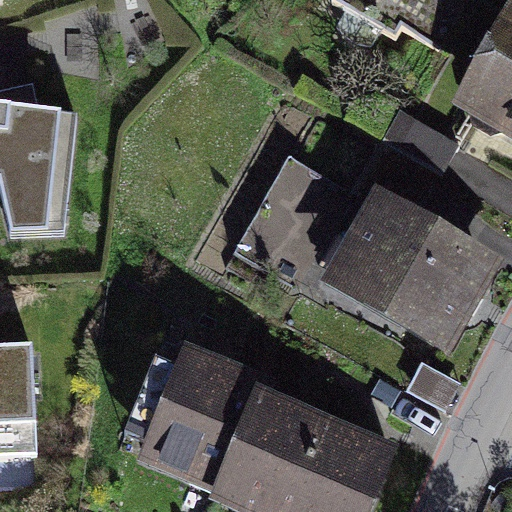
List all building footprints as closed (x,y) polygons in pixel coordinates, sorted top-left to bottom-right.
[(435,51),(454,0),(336,0),(332,12),(435,51)] [(511,2),(452,116),(511,147),(511,2)] [(11,106),(0,106),(0,228),(18,228),(11,106)] [(447,173),(456,145),(393,123),(383,151),(447,173)] [(511,229),(395,160),(324,279),(465,363),(511,283),(511,229)] [(170,354),(126,464),(245,511),(381,511),(407,449),(170,354)] [(25,359),(0,361),(0,494),(34,492),(25,359)] [(408,398),(446,417),(459,389),(421,371),(408,398)]
